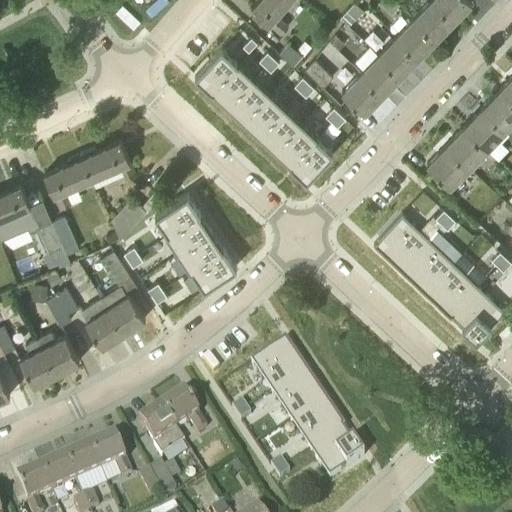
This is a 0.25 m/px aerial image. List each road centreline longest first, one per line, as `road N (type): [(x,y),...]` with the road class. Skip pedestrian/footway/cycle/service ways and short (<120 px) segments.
road 1 (residential): [(0,441),(90,403),(248,290),(299,236)]
road 2 (residential): [(299,236),(511,13)]
road 3 (residential): [(477,401),(299,236)]
road 4 (residential): [(299,236),(126,73)]
road 5 (residential): [(363,511),(477,401)]
road 6 (residential): [(0,136),(126,73)]
